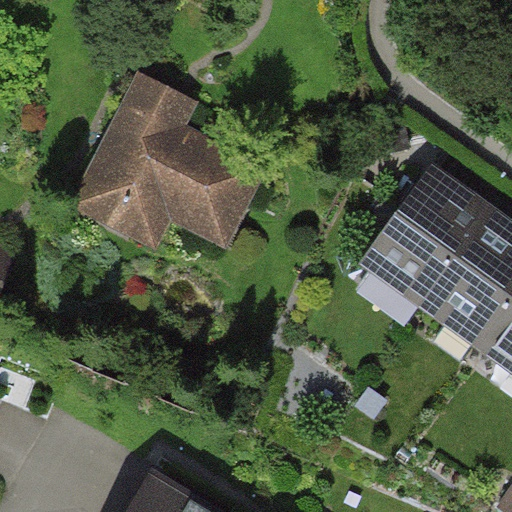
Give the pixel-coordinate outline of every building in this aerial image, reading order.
[(137,84),(76,218),(150,252),(162,226),(230,256),(266,178),(198,147),(211,118),(137,84)] [(418,318),(489,220),(430,178),(359,276),(418,318)] [(418,318),(481,364),(511,320),(511,236),(489,220),(418,318)] [(0,301),(19,254),(0,246),(0,301)] [(511,320),(481,364),(511,385),(511,320)] [(201,511),(153,481),(133,511),(201,511)]
